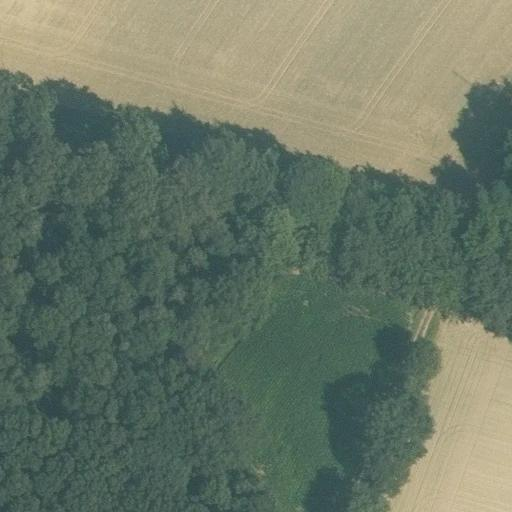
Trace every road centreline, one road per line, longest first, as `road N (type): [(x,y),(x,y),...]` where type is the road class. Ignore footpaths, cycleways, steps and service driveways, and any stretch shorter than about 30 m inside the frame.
road 1 (tertiary): [(511,278),(0,135)]
road 2 (track): [(511,181),(463,251),(432,256),(435,297),(360,511)]
